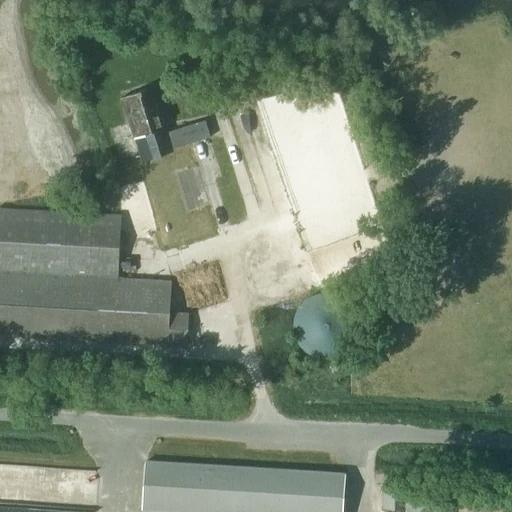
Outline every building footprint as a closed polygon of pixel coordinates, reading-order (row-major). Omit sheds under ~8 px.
[(190,46),(187,60),(208,64),(211,50),(190,46)] [(152,87),(120,98),(134,139),(166,129),(152,87)] [(0,334),(187,345),(188,313),(169,312),(171,281),(117,278),(121,215),(0,208),(0,334)] [(332,355),(336,354),(340,352),(343,350),(347,348),(350,345),(353,342),(355,339),(357,335),(358,331),(359,327),(360,323),(360,318),(359,314),(358,310),(356,306),(354,303),(352,299),(349,296),(346,294),(342,292),(338,290),(334,289),(330,288),(326,287),(322,288),(318,288),(314,290),(310,291),(306,294),(303,296),(300,299),(297,302),(295,306),(294,310),(292,314),(292,318),(292,322),(292,326),(293,331),(294,334),(296,338),(298,342),(301,345),(304,348),(308,350),(311,352),(315,354),(319,355),(323,355),(328,355),(332,355)] [(0,504),(48,506),(50,461),(0,458),(0,504)] [(343,511),(346,472),(146,459),(142,511),(343,511)] [(449,511),(451,490),(383,486),(382,509),(405,510),(406,511),(449,511)]
